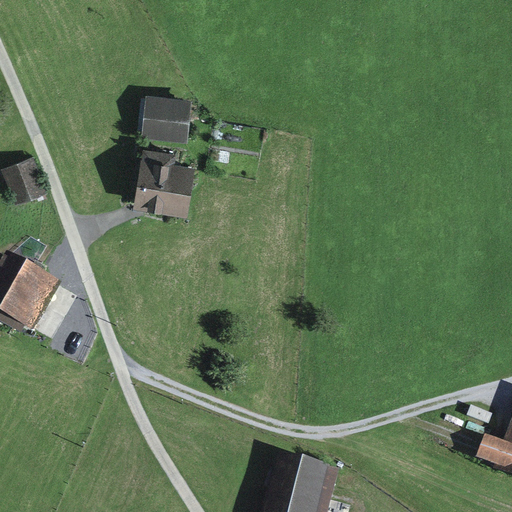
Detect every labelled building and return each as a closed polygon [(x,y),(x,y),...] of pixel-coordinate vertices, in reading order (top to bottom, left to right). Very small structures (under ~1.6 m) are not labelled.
[(184,141),(188,102),(147,98),(143,138),(184,141)] [(144,151),(134,209),(186,218),(194,172),(172,169),(174,157),(144,151)] [(30,157),(3,166),(15,199),(42,189),(30,157)] [(14,259),(0,285),(0,310),(31,326),(55,280),(14,259)] [(511,431),(508,442),(485,434),(476,456),(497,464),(496,467),(511,472),(511,431)] [(324,511),(335,473),(282,459),(267,511),(324,511)]
